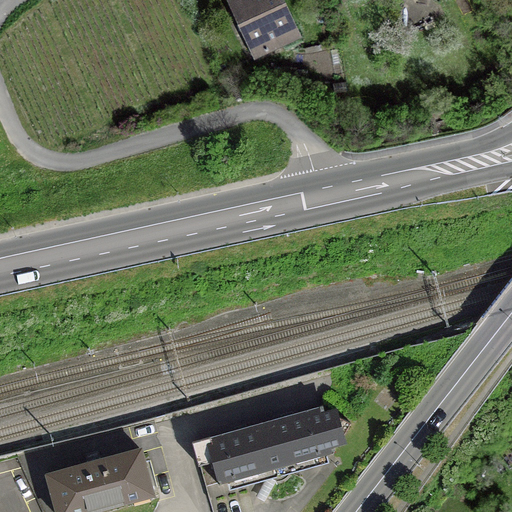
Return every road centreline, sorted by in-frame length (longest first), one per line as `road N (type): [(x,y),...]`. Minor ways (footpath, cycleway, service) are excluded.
road 1 (residential): [(323,200),(296,131),(265,118),(58,165),(29,152),(0,97)]
road 2 (secondary): [(323,200),(0,271)]
road 3 (primary): [(355,511),(511,311)]
road 4 (unknown): [(306,392),(174,433),(195,511)]
road 5 (secondary): [(511,160),(323,200)]
